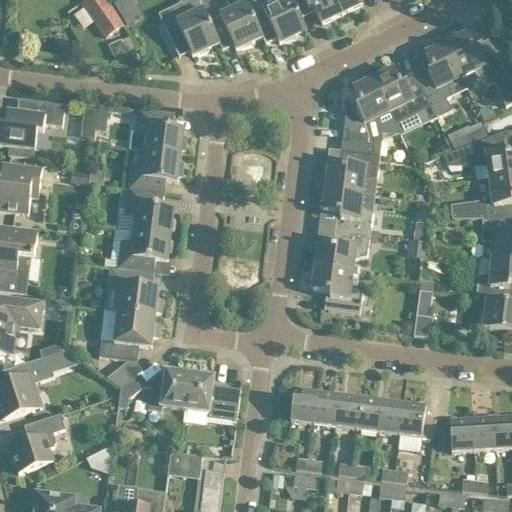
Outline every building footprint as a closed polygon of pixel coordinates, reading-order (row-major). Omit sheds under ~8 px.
[(119,19),(105,0),(89,0),(90,0),(82,6),(84,9),(93,23),(106,41),(118,34),(123,30),(117,20),(119,19)] [(210,24),(199,2),(198,0),(181,0),(183,4),(187,20),(166,31),(171,41),(179,59),(190,54),(193,59),(219,46),(210,24)] [(210,24),(219,46),(223,53),(234,47),(236,53),(263,40),(253,18),(244,0),(233,0),(228,3),(231,14),(216,21),(206,0),(202,0),(199,2),(210,24)] [(307,33),(299,17),(290,0),(272,0),(274,8),(253,18),(263,40),(266,46),(277,41),(280,46),(307,33)] [(290,0),(299,17),(314,10),(322,26),(342,16),(334,0),(290,0)] [(334,0),(342,16),(363,6),(359,0),(334,0)] [(483,84),(485,82),(494,78),(498,88),(496,89),(506,110),(511,107),(511,81),(509,76),(505,78),(490,46),(474,53),(467,37),(446,47),(463,82),(475,75),(483,84)] [(115,59),(134,50),(129,38),(110,47),(115,59)] [(451,88),(463,82),(446,47),(426,57),(433,73),(418,81),(437,120),(452,113),(447,102),(451,100),(451,88)] [(396,127),(396,126),(412,119),(425,113),(431,124),(437,120),(418,81),(402,88),(395,72),(374,82),(390,115),(396,127)] [(381,158),(383,143),(378,121),(390,115),(374,82),(353,92),(361,108),(353,112),(352,108),(347,110),(341,154),(349,155),(381,158)] [(63,128),(65,108),(27,103),(26,116),(7,114),(2,114),(0,127),(0,149),(10,150),(9,159),(35,162),(36,154),(38,136),(44,136),(45,127),(63,130),(63,128)] [(80,139),(105,140),(107,112),(82,110),(80,139)] [(137,133),(136,137),(149,139),(147,155),(181,159),(182,153),(186,154),(188,139),(184,139),(185,132),(173,131),(175,119),(175,118),(139,113),(137,133)] [(465,150),(456,154),(444,158),(448,170),(488,169),(490,182),(511,178),(511,156),(506,157),(503,135),(502,135),(491,140),(465,150)] [(266,170),(271,161),(246,150),(232,182),(258,193),(268,171),(266,170)] [(132,168),(129,191),(159,195),(165,196),(166,184),(178,186),(179,179),(182,180),(184,165),(181,165),(181,159),(147,155),(145,170),(132,168)] [(378,180),(381,158),(349,155),(347,171),(329,169),(326,192),(362,196),(364,183),(378,180)] [(39,201),(43,171),(9,167),(8,181),(0,179),(0,214),(29,218),(31,200),(39,201)] [(71,186),(87,188),(89,175),(72,173),(71,186)] [(101,179),(98,174),(92,173),(90,187),(100,188),(101,179)] [(452,222),(483,222),(511,221),(511,204),(511,202),(511,201),(511,178),(490,182),(492,195),(484,199),(485,204),(451,208),(452,222)] [(129,192),(125,218),(136,219),(134,234),(171,238),(172,234),(174,233),(175,223),(173,221),(175,211),(163,210),(165,196),(159,195),(129,191),(129,193),(129,192)] [(370,238),(371,233),(373,216),(361,210),(362,196),(326,192),(323,214),(341,217),(339,234),(370,238)] [(426,244),(429,220),(419,219),(418,224),(416,224),(414,243),(426,244)] [(511,221),(483,222),(481,243),(494,249),(493,262),(511,263),(511,221)] [(33,232),(13,230),(0,228),(0,294),(22,297),(27,260),(35,261),(39,233),(33,232)] [(106,262),(105,269),(111,270),(118,271),(141,276),(154,277),(156,264),(168,266),(169,255),(171,254),(173,244),(171,242),(171,238),(134,234),(123,232),(119,264),(112,263),(106,262)] [(368,259),(370,243),(370,238),(339,234),(337,251),(319,248),(316,271),(352,276),(354,262),(368,259)] [(79,253),(81,241),(68,239),(67,252),(79,253)] [(427,245),(426,245),(410,243),(407,260),(424,262),(425,258),(427,245)] [(478,279),(476,300),(507,304),(509,287),(511,286),(511,263),(493,262),(492,276),(478,279)] [(111,270),(108,292),(121,294),(118,314),(156,319),(156,317),(163,318),(164,303),(158,302),(160,291),(152,290),(140,288),(141,276),(118,271),(111,270)] [(360,317),(362,298),(363,296),(350,289),(352,276),(316,271),(313,294),(331,296),(328,313),(360,317)] [(429,320),(433,295),(420,294),(417,319),(429,320)] [(474,312),(486,316),(484,332),(511,335),(511,305),(507,304),(476,300),(474,312)] [(0,355),(13,357),(13,355),(17,327),(21,328),(40,330),(43,304),(15,301),(13,315),(0,312),(0,355)] [(72,318),(73,306),(56,304),(55,316),(72,318)] [(101,343),(99,360),(110,362),(130,364),(132,348),(139,349),(152,351),(153,341),(159,341),(161,327),(155,326),(156,319),(118,314),(114,345),(101,343)] [(486,339),(484,348),(497,350),(498,340),(486,339)] [(48,359),(30,365),(11,371),(14,383),(0,387),(0,423),(18,418),(43,410),(35,386),(55,380),(48,359)] [(121,391),(127,386),(117,373),(107,381),(121,391)] [(148,413),(162,415),(163,410),(185,413),(190,377),(166,374),(165,385),(152,383),(149,403),(148,413)] [(190,377),(185,413),(208,416),(207,421),(237,425),(241,392),(223,389),(223,393),(212,391),(214,380),(190,377)] [(118,410),(128,412),(129,402),(146,389),(138,378),(127,386),(121,391),(118,410)] [(291,424),(311,427),(313,427),(318,393),(302,391),(302,397),(295,396),(296,393),(295,393),(291,424)] [(318,393),(313,427),(335,430),(339,396),(318,393)] [(335,430),(356,433),(361,399),(339,396),(335,430)] [(378,436),(382,402),(361,399),(356,433),(378,436)] [(378,436),(400,438),(404,405),(382,402),(378,436)] [(422,441),(424,427),(426,408),(404,405),(400,438),(422,441)] [(19,477),(38,471),(55,465),(50,451),(54,450),(56,445),(53,436),(65,432),(60,417),(50,421),(31,427),(35,441),(8,450),(12,464),(14,463),(19,477)] [(511,452),(511,418),(494,419),(496,453),(511,452)] [(474,455),(496,453),(494,419),(472,421),(474,455)] [(452,456),(474,455),(472,421),(450,422),(451,442),(452,456)] [(195,458),(196,449),(180,447),(179,456),(195,458)] [(297,472),(307,473),(309,463),(298,461),(297,472)] [(322,465),(309,463),(307,473),(321,476),(322,465)] [(339,478),(350,479),(352,468),(340,466),(339,478)] [(366,470),(352,468),(350,479),(365,481),(366,470)] [(225,475),(201,472),(200,472),(198,482),(194,511),(219,511),(224,477),(225,475)] [(383,472),(381,483),(393,485),(395,473),(383,472)] [(395,473),(393,485),(407,487),(409,475),(395,473)] [(274,478),(273,489),(283,491),(285,479),(274,478)] [(294,489),(305,491),(306,480),(295,479),(294,489)] [(320,481),(306,480),(305,491),(319,492),(320,481)] [(461,494),(474,495),(476,483),(463,482),(461,494)] [(336,495),(349,497),(350,485),(338,483),(336,495)] [(489,485),(476,483),(474,495),(487,497),(489,485)] [(350,485),(349,497),(362,499),(364,487),(350,485)] [(379,501),(392,502),(393,490),(381,489),(379,501)] [(393,490),(392,502),(405,504),(406,492),(393,490)] [(163,511),(164,505),(165,495),(137,492),(135,509),(117,506),(116,511),(163,511)] [(75,500),(56,498),(37,496),(34,511),(93,511),(74,510),(75,500)] [(466,500),(440,497),(439,508),(464,511),(466,500)] [(495,511),(497,504),(484,502),(482,511),(495,511)]
